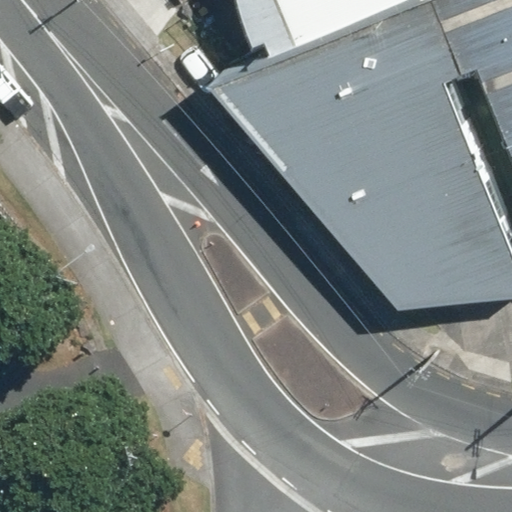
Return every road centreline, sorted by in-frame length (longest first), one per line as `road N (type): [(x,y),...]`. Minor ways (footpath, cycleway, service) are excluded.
road 1 (secondary): [(511,479),(389,480),(348,469),(306,451),(231,386),(205,343),(115,112)]
road 2 (secondary): [(115,112),(302,282),(446,432),(511,467)]
road 3 (secondary): [(115,112),(20,0)]
